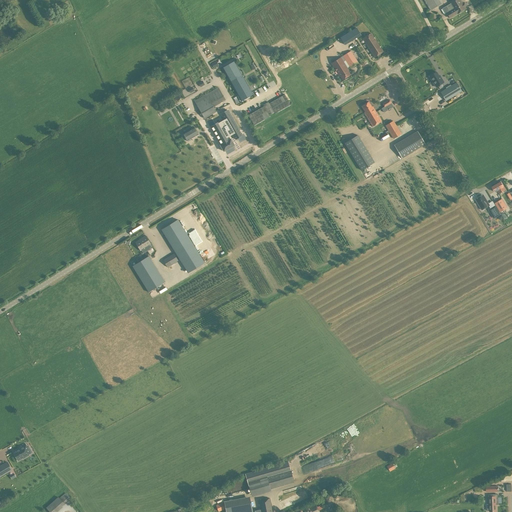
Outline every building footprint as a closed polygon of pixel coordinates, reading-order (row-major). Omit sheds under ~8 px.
[(443,2),(441,0),(424,0),(430,10),(443,2)] [(452,0),(449,2),(450,3),(451,3),(452,3),(453,3),(454,4),(454,6),(455,7),(456,7),(455,8),(458,13),(465,8),(464,6),(466,5),(464,2),(462,3),(460,0),(452,0)] [(446,14),(447,14),(449,18),(456,13),(457,14),(458,13),(455,8),(456,7),(455,7),(454,6),(454,4),(453,3),(452,3),(451,3),(450,3),(442,8),(446,14)] [(357,28),(341,37),(345,44),(361,35),(357,28)] [(363,39),(375,57),(384,51),(372,33),(363,39)] [(356,64),(358,63),(351,51),(331,63),(340,76),(343,80),(351,75),(348,71),(349,70),(343,62),(345,60),(350,68),(356,64)] [(234,62),(223,68),(230,81),(242,75),(234,62)] [(440,77),(436,72),(429,76),(436,87),(444,82),(441,76),(440,77)] [(242,75),(230,81),(241,101),(253,94),(242,75)] [(461,90),(457,83),(440,92),(445,100),(461,90)] [(194,101),(204,119),(217,112),(214,107),(226,100),(218,87),(194,101)] [(364,112),(367,117),(376,112),(373,106),(372,107),(369,101),(362,106),(365,112),(364,112)] [(220,121),(210,126),(221,144),(220,145),(224,151),(235,145),(232,138),(231,139),(229,136),(233,134),(235,139),(243,135),(228,110),(221,114),(224,119),(221,121),(220,121)] [(376,112),(367,117),(373,126),(381,121),(376,112)] [(393,138),(401,133),(394,120),(386,125),(393,138)] [(194,127),(183,134),(185,137),(184,138),(186,141),(187,140),(188,141),(191,139),(191,138),(198,134),(194,127)] [(417,131),(394,144),(402,157),(425,144),(417,131)] [(374,162),(358,135),(345,143),(361,170),(374,162)] [(506,189),(501,182),(492,187),(495,192),(497,191),(499,193),(506,189)] [(477,199),(483,210),(490,205),(485,195),(477,199)] [(507,208),(502,199),(495,203),(500,212),(507,208)] [(489,210),(494,219),(501,215),(496,206),(489,210)] [(178,220),(161,230),(187,271),(204,261),(178,220)] [(142,250),(143,253),(152,247),(151,244),(146,236),(135,242),(141,251),(142,250)] [(178,261),(174,253),(163,260),(167,267),(178,261)] [(149,255),(134,265),(149,290),(165,281),(149,255)] [(13,452),(18,461),(22,458),(23,459),(31,454),(25,443),(19,447),(19,448),(13,452)] [(0,476),(12,470),(7,462),(0,466),(0,476)] [(255,471),(245,474),(245,475),(246,475),(251,494),(294,482),(288,462),(255,471)] [(314,463),(302,466),(304,471),(315,468),(314,463)] [(306,492),(282,501),(284,508),(309,498),(306,492)] [(334,499),(331,492),(323,497),(326,503),(334,499)] [(70,498),(65,493),(60,498),(58,497),(46,507),(50,511),(54,511),(64,503),(70,498)] [(490,511),(496,511),(496,504),(498,504),(498,496),(496,497),(496,494),(488,495),(489,504),(487,504),(487,511),(490,511)] [(261,510),(253,511),(272,511),(269,498),(259,500),(261,510)] [(252,511),(250,499),(226,503),(225,502),(216,506),(219,511),(226,508),(226,511),(252,511)]
